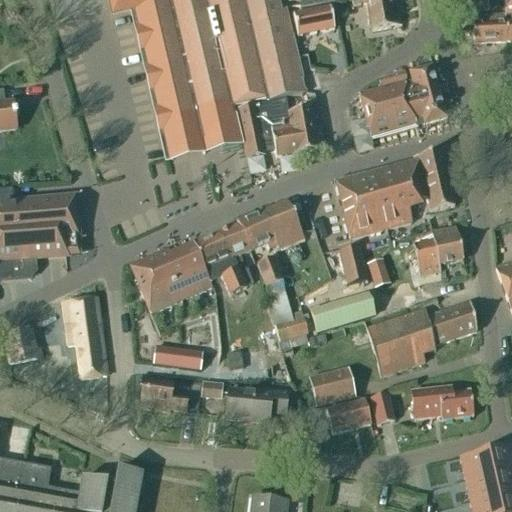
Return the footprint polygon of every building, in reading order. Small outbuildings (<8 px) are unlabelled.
[(285,13),(279,14),(276,0),(109,0),(114,16),(132,12),(166,153),(238,136),(232,109),(266,102),(267,105),(305,96),(285,13)] [(287,0),(288,3),(298,1),(300,10),(336,4),(335,0),(287,0)] [(355,0),(352,1),(353,8),(367,5),(371,34),(401,28),(395,0),(355,0)] [(463,16),(487,13),(485,0),(475,0),(462,2),(463,16)] [(511,0),(503,0),(504,17),(472,19),(473,46),(511,43),(511,0)] [(333,5),(336,20),(346,18),(344,3),(333,5)] [(329,9),(292,17),(297,39),(334,31),(329,9)] [(446,121),(431,69),(408,75),(411,87),(405,89),(404,85),(357,98),(369,140),(415,127),(414,124),(421,122),(423,128),(446,121)] [(377,82),(379,91),(404,84),(402,74),(386,78),(387,80),(377,82)] [(268,106),(236,112),(245,162),(263,159),(263,155),(273,153),(275,160),(292,157),(294,156),(294,157),(323,151),(320,131),(314,132),(310,111),(287,115),(284,101),(268,105),(268,106)] [(0,133),(16,131),(14,117),(18,117),(17,105),(0,106),(0,133)] [(413,164),(335,185),(351,241),(413,224),(408,207),(428,201),(432,213),(455,207),(440,152),(417,159),(412,160),(413,164)] [(11,193),(0,193),(0,282),(14,281),(27,280),(32,273),(31,260),(20,261),(19,249),(14,249),(11,206),(12,206),(11,193)] [(12,206),(11,206),(14,249),(19,249),(20,261),(31,260),(65,257),(64,240),(76,239),(73,202),(76,202),(76,201),(12,206)] [(236,227),(249,254),(274,243),(278,254),(302,244),(285,203),(235,224),(236,227)] [(236,227),(216,235),(228,263),(232,262),(238,274),(241,282),(245,292),(251,289),(244,271),(239,258),(249,254),(236,227)] [(462,263),(455,229),(430,234),(432,243),(431,243),(436,269),(438,268),(462,263)] [(228,263),(216,235),(192,245),(192,247),(203,273),(208,284),(220,279),(228,299),(245,292),(238,274),(232,262),(228,263)] [(436,269),(431,243),(411,247),(418,279),(439,275),(438,268),(436,269)] [(192,247),(192,245),(168,255),(166,251),(128,268),(150,317),(210,290),(208,284),(203,273),(192,247)] [(328,277),(363,268),(358,247),(322,256),(328,277)] [(264,292),(283,284),(273,260),(255,267),(264,292)] [(374,292),(389,287),(381,263),(366,267),(374,292)] [(511,264),(496,270),(511,316),(511,264)] [(279,345),(307,337),(300,314),(290,317),(281,288),(265,293),(268,305),(264,306),(271,328),(274,328),(279,345)] [(80,382),(105,379),(95,302),(61,306),(67,350),(75,349),(80,382)] [(363,303),(344,309),(349,326),(368,320),(363,303)] [(433,349),(475,335),(469,304),(426,319),(424,312),(367,332),(380,380),(424,364),(422,357),(434,353),(433,349)] [(368,342),(365,331),(357,333),(360,344),(368,342)] [(272,332),(258,335),(262,356),(277,353),(272,332)] [(9,367),(41,360),(40,352),(36,353),(32,334),(3,340),(9,367)] [(317,348),(317,347),(315,340),(308,342),(311,350),(317,348)] [(152,366),(152,368),(200,374),(202,357),(182,355),(154,351),(154,352),(169,354),(167,368),(152,366)] [(280,356),(282,362),(292,359),(290,353),(280,356)] [(225,357),(228,374),(243,372),(240,355),(225,357)] [(307,381),(315,411),(355,401),(348,371),(307,381)] [(183,415),(186,400),(171,398),(173,383),(140,378),(138,411),(169,415),(169,412),(183,415)] [(222,387),(201,385),(199,401),(220,403),(222,387)] [(284,420),(286,396),(258,393),(257,397),(227,394),(224,422),(267,427),(268,419),(284,420)] [(438,394),(419,396),(411,396),(414,422),(439,419),(440,424),(472,420),(469,395),(438,398),(438,394)] [(393,424),(386,397),(369,402),(376,429),(393,424)] [(331,437),(370,427),(363,403),(325,413),(331,437)] [(5,456),(26,460),(30,439),(9,435),(5,456)] [(468,458),(459,461),(464,484),(511,472),(511,467),(508,449),(468,458)] [(0,511),(134,511),(141,477),(116,472),(114,486),(81,481),(79,496),(47,490),(50,472),(0,462),(0,511)] [(511,472),(464,484),(469,506),(511,496),(511,472)] [(304,492),(288,490),(286,506),(303,508),(304,492)] [(511,511),(511,496),(469,506),(470,511),(511,511)] [(252,501),(250,511),(285,511),(286,505),(252,501)]
